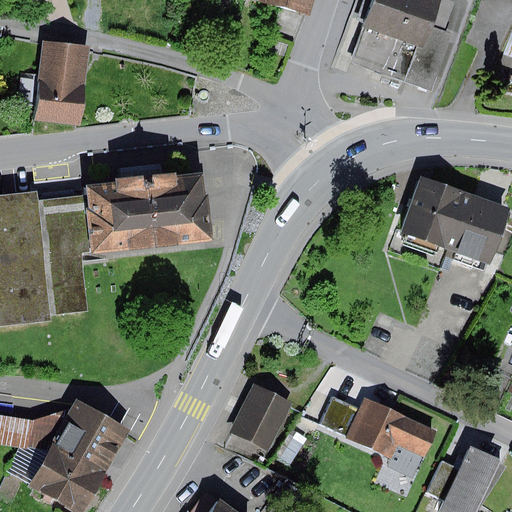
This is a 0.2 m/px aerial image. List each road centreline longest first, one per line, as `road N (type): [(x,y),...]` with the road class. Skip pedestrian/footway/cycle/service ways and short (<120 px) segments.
road 1 (residential): [(242,306),(511,433)]
road 2 (tertiary): [(293,132),(168,130),(0,152)]
road 3 (primary): [(242,306),(131,511)]
road 4 (primary): [(511,145),(388,143),(326,173)]
road 5 (primary): [(326,173),(286,219),(242,306)]
road 6 (residential): [(293,132),(326,0)]
